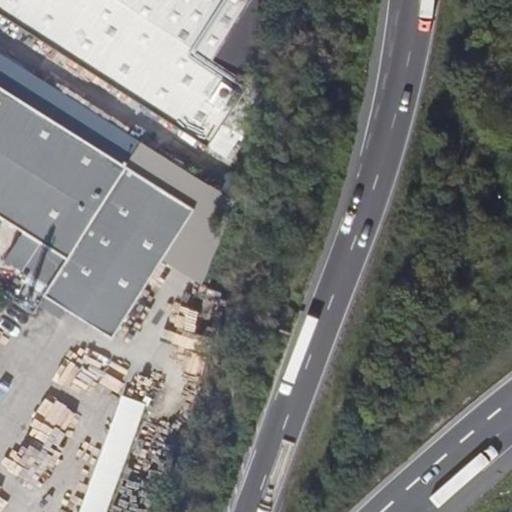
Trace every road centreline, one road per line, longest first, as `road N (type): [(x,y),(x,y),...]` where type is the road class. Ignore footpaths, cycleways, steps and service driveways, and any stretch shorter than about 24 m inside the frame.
road 1 (trunk): [(418,0),(374,188),(254,511)]
road 2 (trunk): [(403,511),(511,418)]
